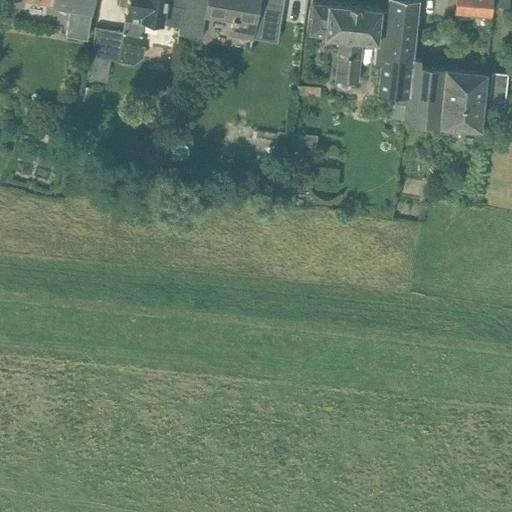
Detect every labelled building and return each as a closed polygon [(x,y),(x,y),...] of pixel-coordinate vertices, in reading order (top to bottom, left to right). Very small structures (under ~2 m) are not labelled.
[(66,34),(88,37),(93,0),(18,0),(70,8),(66,34)] [(144,19),(163,22),(166,0),(122,0),(122,4),(127,5),(125,16),(123,31),(124,31),(141,34),(144,19)] [(203,37),(207,12),(205,12),(206,0),(166,0),(163,22),(181,25),(180,33),(203,37)] [(206,0),(205,12),(207,12),(233,17),(232,19),(234,20),(232,33),(252,37),(255,23),(279,27),(283,0),(206,0)] [(413,57),(418,0),(387,0),(387,8),(381,8),(378,40),(376,40),(374,61),(382,62),(379,91),(397,93),(396,102),(407,103),(408,94),(409,94),(412,57),(413,57)] [(509,0),(470,0),(469,14),(492,16),(493,6),(499,7),(509,4),(509,0)] [(312,2),(310,22),(309,33),(340,36),(336,77),(358,79),(361,45),(372,46),(373,40),(376,40),(378,40),(381,8),(380,8),(380,7),(359,5),(359,4),(349,3),(349,4),(328,2),(327,4),(312,2)] [(123,31),(95,26),(87,78),(106,81),(110,59),(119,60),(124,31),(123,31)] [(407,103),(406,119),(480,127),(485,71),(420,64),(420,58),(413,57),(412,57),(409,94),(408,94),(407,103)] [(88,86),(84,101),(93,103),(96,89),(88,86)] [(74,148),(78,149),(84,122),(78,120),(71,147),(74,148)] [(293,132),(279,129),(276,144),(291,146),(293,132)] [(315,146),(316,135),(304,135),(303,145),(315,146)] [(72,165),(84,166),(86,149),(78,149),(74,148),(72,165)]
